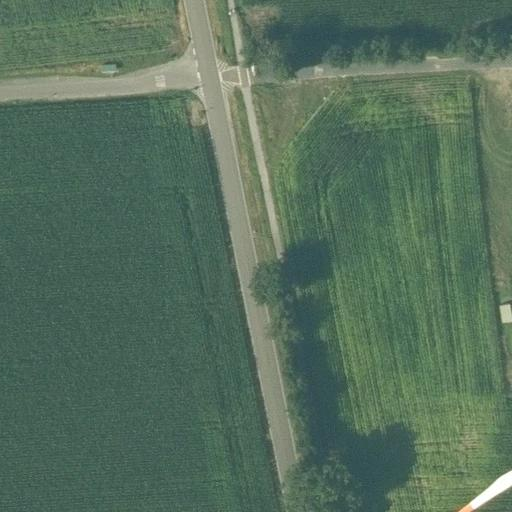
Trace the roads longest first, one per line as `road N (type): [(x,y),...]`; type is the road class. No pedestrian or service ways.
road 1 (tertiary): [(297,511),(209,75)]
road 2 (unclassified): [(209,75),(511,60)]
road 3 (unclassified): [(0,90),(209,75)]
